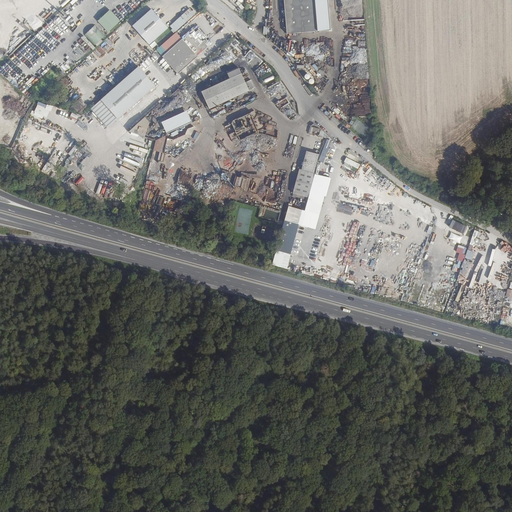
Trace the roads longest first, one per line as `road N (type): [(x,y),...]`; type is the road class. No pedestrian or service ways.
road 1 (trunk): [(511,346),(55,219)]
road 2 (unknown): [(333,178),(315,242),(329,266),(442,295),(462,288),(466,276),(461,255),(340,182)]
road 3 (unclassified): [(511,239),(411,192),(373,163),(207,0)]
road 4 (trunk): [(243,284),(511,359)]
road 5 (trunk): [(0,239),(243,284)]
road 6 (track): [(107,511),(163,289)]
road 7 (unknown): [(235,24),(112,127),(117,151)]
road 8 (trunk): [(83,241),(243,284)]
road 9 (unknown): [(286,130),(274,110),(254,104),(211,127),(190,152)]
